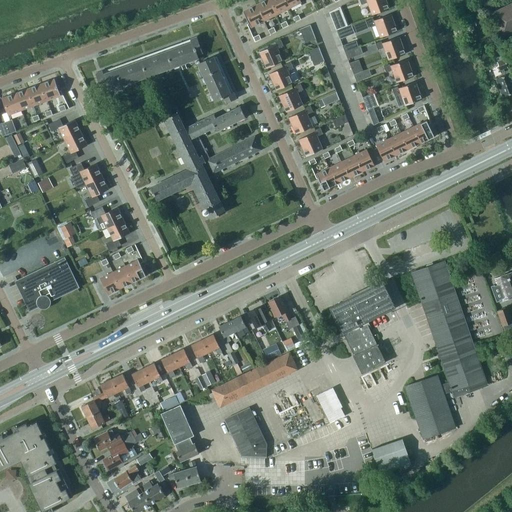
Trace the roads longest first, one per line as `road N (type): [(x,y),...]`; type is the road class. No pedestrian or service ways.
road 1 (residential): [(49,392),(492,173)]
road 2 (residential): [(172,283),(63,59)]
road 3 (residential): [(314,214),(220,3)]
road 4 (primary): [(326,237),(511,147)]
road 5 (primary): [(143,327),(326,237)]
road 6 (residential): [(63,59),(220,3)]
road 7 (residential): [(401,0),(456,153)]
road 8 (residential): [(172,283),(28,352)]
road 9 (residential): [(314,214),(172,283)]
road 10 (residential): [(456,153),(314,214)]
road 11 (residential): [(111,511),(49,392)]
